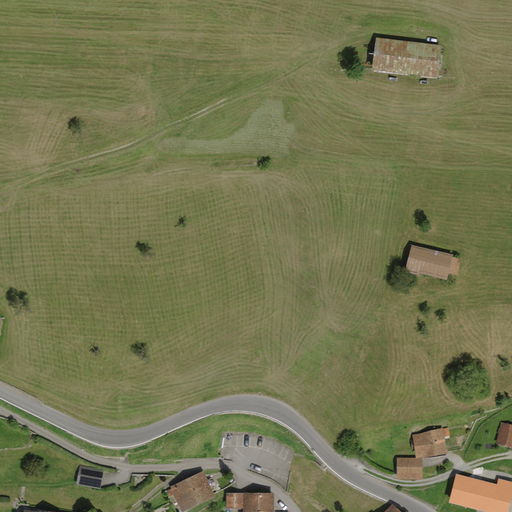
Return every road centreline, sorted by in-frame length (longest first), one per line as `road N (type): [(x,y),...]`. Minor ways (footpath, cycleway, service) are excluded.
road 1 (tertiary): [(422,511),(349,476),(297,424),(263,406),(223,403),(111,438),(0,391)]
road 2 (track): [(0,189),(118,152),(363,36)]
road 3 (track): [(511,454),(414,483),(337,466)]
